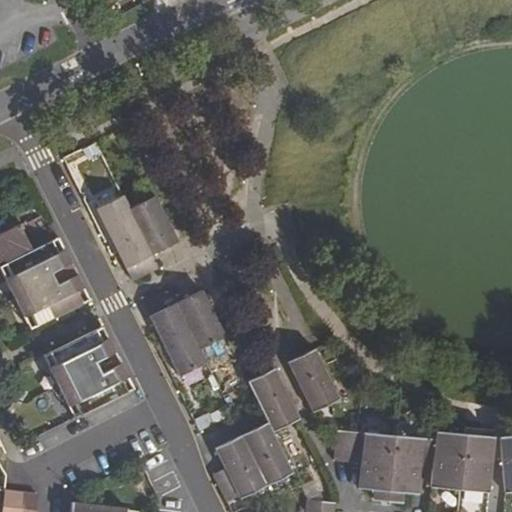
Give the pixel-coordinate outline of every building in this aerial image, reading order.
[(120,195),(94,208),(115,251),(122,266),(149,253),(126,207),(120,195)] [(151,195),(126,207),(149,253),(174,241),(151,195)] [(16,223),(0,231),(0,264),(1,264),(54,237),(47,223),(22,235),(16,223)] [(54,237),(1,264),(7,275),(2,278),(11,296),(50,277),(47,272),(66,261),(54,237)] [(149,253),(122,266),(129,280),(155,267),(149,253)] [(50,277),(11,296),(21,316),(26,313),(31,324),(85,298),(73,274),(53,284),(50,277)] [(198,289),(172,302),(195,348),(221,336),(198,289)] [(141,302),(147,315),(172,302),(166,290),(141,302)] [(172,302),(147,315),(155,330),(177,374),(202,361),(195,348),(172,302)] [(98,326),(45,352),(52,364),(46,367),(56,387),(95,367),(93,360),(111,351),(98,326)] [(308,349),(282,361),(307,414),(333,401),(308,349)] [(95,367),(56,387),(64,405),(70,402),(76,414),(129,388),(116,363),(97,372),(95,367)] [(269,368),(243,380),(253,402),(264,423),(269,433),(295,420),(269,368)] [(264,423),(238,436),(262,486),(288,473),(269,433),(264,423)] [(347,431),(333,430),(330,458),(344,460),(347,431)] [(354,432),(347,431),(344,460),(357,462),(355,489),(370,491),(384,491),(390,435),(354,432)] [(462,435),(433,432),(433,439),(429,469),(427,488),(456,491),(462,435)] [(433,439),(390,435),(384,491),(398,492),(412,494),(416,467),(429,469),(433,439)] [(491,438),(462,435),(456,491),(486,495),(491,438)] [(238,436),(211,449),(221,470),(209,476),(221,503),(235,495),(237,499),(262,486),(238,436)] [(511,436),(498,438),(502,493),(511,492),(511,436)] [(14,511),(17,492),(2,490),(0,505),(0,511),(14,511)] [(31,511),(34,494),(17,492),(14,511),(31,511)] [(123,511),(123,509),(69,502),(68,511),(123,511)] [(316,511),(317,504),(303,502),(301,511),(316,511)]
